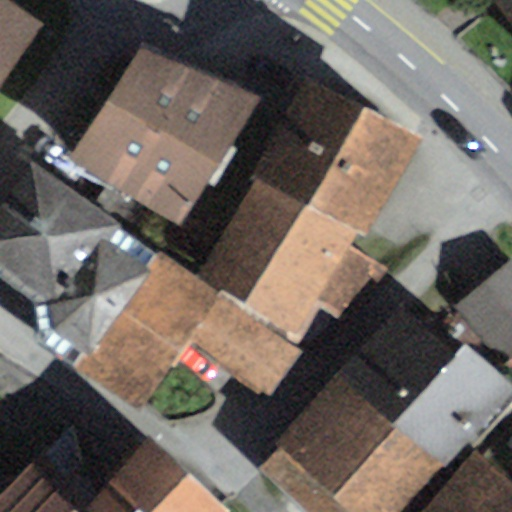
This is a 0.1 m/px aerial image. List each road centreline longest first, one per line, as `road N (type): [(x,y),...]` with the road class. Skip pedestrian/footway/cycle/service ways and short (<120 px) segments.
road 1 (primary): [(511,156),(414,63),(328,0)]
road 2 (residential): [(214,0),(186,23),(165,26),(123,17),(104,0)]
